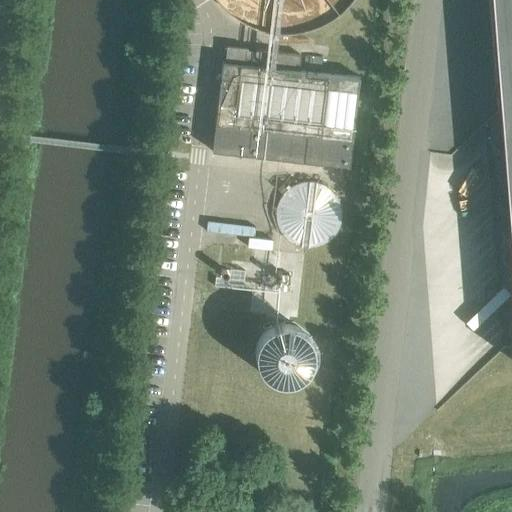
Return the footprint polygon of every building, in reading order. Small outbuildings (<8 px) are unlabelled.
[(511,0),(489,0),(498,110),(498,111),(500,131),(489,140),(501,153),(502,159),(492,169),(504,182),(504,188),(494,198),(506,210),(506,217),(496,226),(508,239),(509,246),(498,255),(510,268),(511,274),(501,284),(511,295),(511,304),(503,313),(511,322),(511,0)] [(224,59),(245,62),(247,49),(226,46),(224,59)] [(221,62),(211,151),(348,167),(359,78),(298,71),(300,55),(256,50),(254,66),(221,62)] [(213,286),(242,289),(244,270),(229,269),(228,278),(215,277),(213,286)] [(257,366),(260,372),(265,376),(270,380),(276,382),(282,383),(288,383),(294,381),(300,378),(305,374),(309,369),(311,363),(313,357),(313,351),(311,345),(309,339),(305,334),(300,330),(294,327),(288,325),(282,325),(276,326),(270,328),(264,332),(260,336),(257,342),(255,348),(254,354),(255,360),(257,366)]
